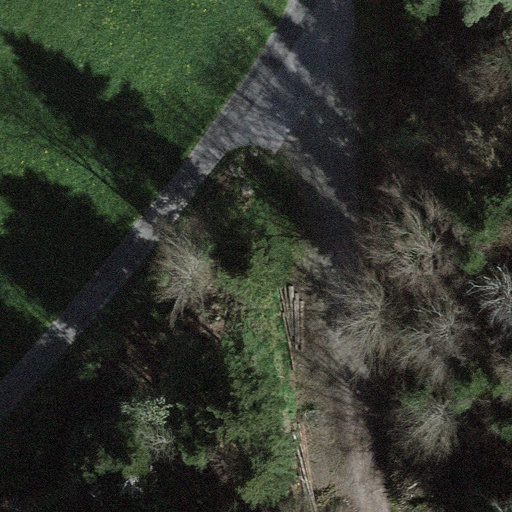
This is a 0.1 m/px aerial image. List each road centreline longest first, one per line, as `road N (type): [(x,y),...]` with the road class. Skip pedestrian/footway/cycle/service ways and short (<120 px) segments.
road 1 (unclassified): [(299,0),(254,83),(0,419)]
road 2 (track): [(330,0),(327,120),(353,301),(367,511)]
